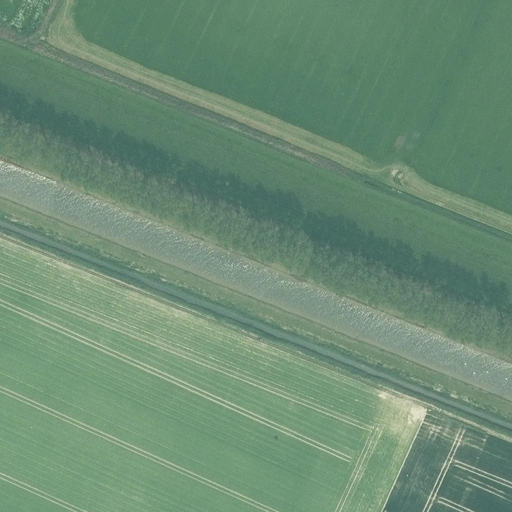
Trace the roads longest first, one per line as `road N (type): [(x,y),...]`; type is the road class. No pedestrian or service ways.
road 1 (track): [(0,87),(511,290)]
road 2 (track): [(511,231),(392,184)]
